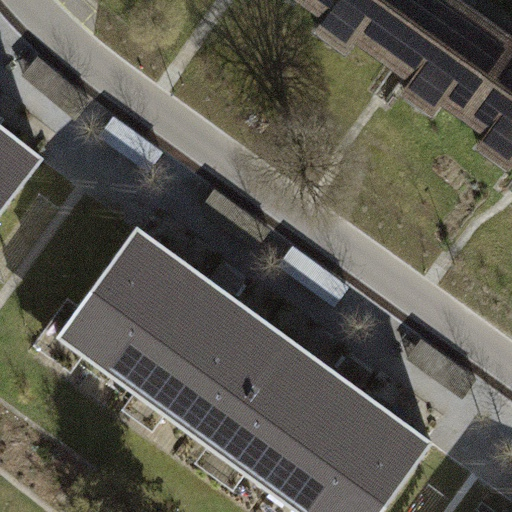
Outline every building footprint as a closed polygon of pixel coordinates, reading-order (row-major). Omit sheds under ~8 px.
[(511,21),(481,0),(312,0),(310,4),(337,22),(326,37),(362,62),(373,48),(426,85),(417,98),(450,122),(459,109),(480,123),(511,78),(511,21)] [(511,78),(480,123),(502,139),(493,151),(511,164),(511,78)] [(167,153),(115,117),(101,137),(153,173),(167,153)] [(0,124),(0,214),(43,159),(0,124)] [(138,229),(60,336),(302,511),(381,511),(433,442),(138,229)] [(352,289),(294,246),(279,267),(337,309),(352,289)]
